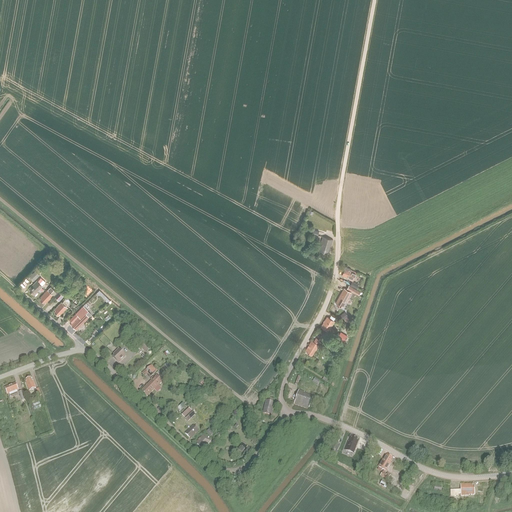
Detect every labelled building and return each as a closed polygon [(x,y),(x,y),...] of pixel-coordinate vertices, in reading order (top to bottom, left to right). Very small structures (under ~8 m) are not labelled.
[(328,254),(333,239),(322,236),(318,251),(328,254)] [(353,282),(356,273),(351,271),(351,270),(346,268),(343,274),(344,275),(343,277),(350,280),(350,281),(353,282)] [(35,271),(29,277),(34,282),(40,276),(35,271)] [(37,281),(29,288),(31,289),(30,290),(33,293),(34,292),(35,293),(38,291),(39,289),(41,287),(42,286),(46,283),(43,280),(39,284),(37,281)] [(347,289),(358,295),(360,292),(349,285),(348,287),(347,289)] [(42,299),(41,300),(44,303),(45,302),(47,303),(53,296),(50,293),(53,291),(54,290),(50,287),(50,288),(48,290),(41,298),(42,299)] [(343,307),(351,293),(344,289),(336,303),(337,304),(336,306),(340,308),(341,306),(343,307)] [(97,293),(108,303),(110,300),(99,290),(97,293)] [(59,292),(54,296),(59,301),(64,296),(59,292)] [(61,315),(68,308),(67,307),(63,303),(62,303),(55,310),(56,311),(55,312),(58,315),(60,314),(61,315)] [(76,331),(89,317),(91,314),(83,307),(69,321),(72,324),(70,325),(76,331)] [(345,312),(340,316),(343,320),(344,319),(348,324),(351,321),(353,320),(349,316),(348,316),(345,312)] [(323,323),(322,326),(323,326),(322,328),(328,332),(334,322),(328,318),(327,317),(325,321),(324,321),(323,323)] [(340,334),(338,332),(336,336),(338,337),(337,338),(344,342),(348,337),(341,332),(340,334)] [(317,344),(313,342),(311,341),(305,350),(307,351),(306,353),(312,356),(319,345),(317,344)] [(146,343),(141,348),(147,354),(151,349),(146,343)] [(114,356),(113,358),(118,363),(119,363),(126,356),(119,350),(119,349),(113,355),(114,355),(114,356)] [(152,366),(146,371),(151,376),(157,371),(152,366)] [(142,391),(147,397),(162,382),(156,377),(142,391)] [(29,391),(36,389),(33,381),(31,382),(30,378),(26,380),(27,381),(25,382),(29,391)] [(16,390),(18,389),(16,384),(4,388),(7,394),(9,393),(9,395),(16,392),(16,390)] [(308,409),(312,398),(304,394),(304,393),(299,390),(294,404),(308,409)] [(266,401),(263,415),(271,417),(274,403),(272,403),(273,399),(268,398),(267,402),(266,401)] [(179,413),(186,407),(183,403),(176,410),(179,413)] [(191,411),(184,418),(187,422),(195,415),(191,411)] [(193,425),(185,433),(190,437),(191,436),(192,437),(199,431),(193,425)] [(221,436),(218,433),(212,439),(215,442),(221,436)] [(204,448),(211,441),(204,435),(196,443),(201,448),(203,447),(204,448)] [(345,450),(354,453),(358,441),(357,441),(357,439),(352,437),(352,439),(350,438),(349,442),(348,442),(345,450)] [(335,456),(340,447),(333,444),(329,453),(335,456)] [(378,467),(386,472),(390,463),(391,460),(390,459),(391,457),(387,455),(386,457),(385,456),(378,467)] [(380,477),(387,481),(390,475),(387,474),(387,475),(382,472),(380,477)] [(391,485),(383,480),(380,485),(388,490),(391,485)] [(454,490),(454,496),(458,496),(458,494),(460,493),(461,496),(469,495),(475,495),(474,487),(473,487),(473,484),(460,484),(460,490),(458,490),(454,490)]
